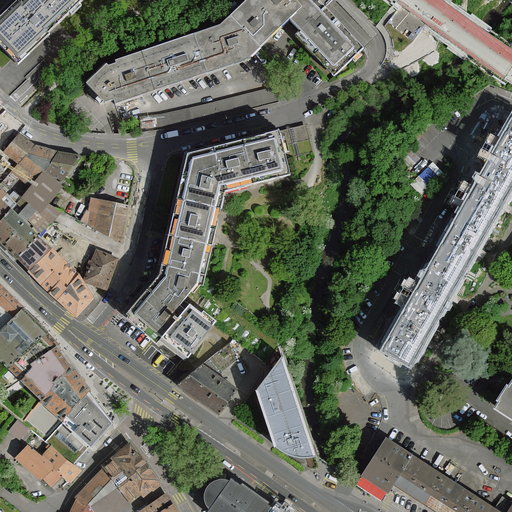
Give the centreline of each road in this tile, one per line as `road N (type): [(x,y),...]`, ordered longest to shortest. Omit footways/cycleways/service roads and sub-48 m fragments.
road 1 (secondary): [(317,491),(89,334)]
road 2 (residential): [(158,147),(278,117),(371,69)]
road 3 (secondary): [(152,404),(308,511)]
road 4 (residential): [(137,427),(59,505),(34,509),(0,483)]
road 5 (residential): [(0,106),(32,132),(68,146),(145,149)]
road 6 (secondary): [(35,304),(152,404)]
road 7 (residential): [(119,289),(143,250),(158,147)]
road 8 (residential): [(145,149),(119,289)]
